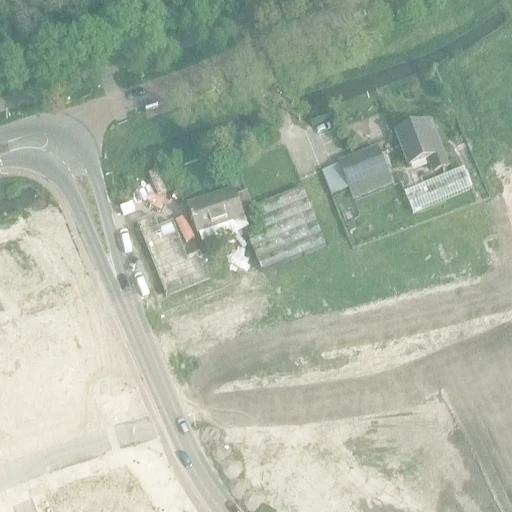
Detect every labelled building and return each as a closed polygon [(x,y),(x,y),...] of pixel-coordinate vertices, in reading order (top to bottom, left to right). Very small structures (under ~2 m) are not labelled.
[(447,168),(430,123),(396,135),(401,148),(409,168),(423,163),(426,168),(432,166),(434,173),(447,168)] [(392,186),(377,148),(338,164),(353,202),(392,186)] [(414,212),(474,188),(465,167),(406,192),(414,212)] [(263,231),(247,238),(261,274),(265,272),(325,248),(302,189),(254,208),(263,231)] [(203,202),(189,206),(192,217),(191,218),(193,223),(194,222),(198,234),(200,234),(203,246),(226,239),(235,236),(231,224),(241,221),(245,233),(258,228),(247,195),(247,193),(235,197),(234,192),(212,199),(203,202)] [(153,218),(137,224),(146,246),(152,261),(166,297),(210,279),(200,254),(187,260),(173,224),(158,230),(153,218)] [(34,248),(11,256),(24,292),(46,285),(45,281),(34,248)] [(11,256),(0,259),(0,297),(1,300),(24,292),(11,256)] [(58,276),(45,281),(46,285),(54,305),(67,300),(58,276)] [(75,333),(64,336),(66,344),(78,340),(75,333)] [(64,336),(52,340),(55,348),(66,344),(64,336)] [(36,353),(24,357),(27,365),(38,361),(36,353)] [(24,357),(13,361),(15,368),(27,365),(24,357)] [(98,369),(77,376),(89,414),(107,408),(111,407),(98,369)] [(77,376),(56,382),(58,386),(69,420),(89,414),(77,376)] [(56,382),(35,390),(48,427),(66,422),(69,420),(58,386),(56,382)] [(35,390),(15,396),(16,400),(27,434),(48,427),(35,390)] [(15,396),(0,401),(0,423),(6,441),(24,435),(27,434),(16,400),(15,396)] [(127,485),(94,499),(99,511),(118,511),(139,503),(131,483),(127,485)] [(143,511),(139,503),(118,511),(143,511)]
